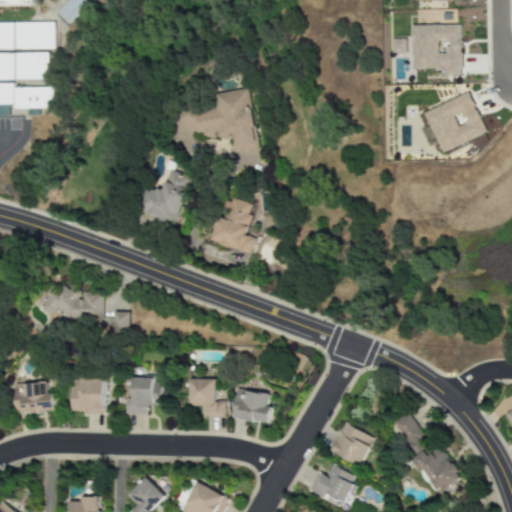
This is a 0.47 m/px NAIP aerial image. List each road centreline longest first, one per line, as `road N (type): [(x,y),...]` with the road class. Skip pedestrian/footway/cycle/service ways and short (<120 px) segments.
road 1 (residential): [(511,491),(475,428),(414,374),(0,218)]
road 2 (residential): [(287,472),(221,449),(56,445),(0,459)]
road 3 (residential): [(264,511),(356,348)]
